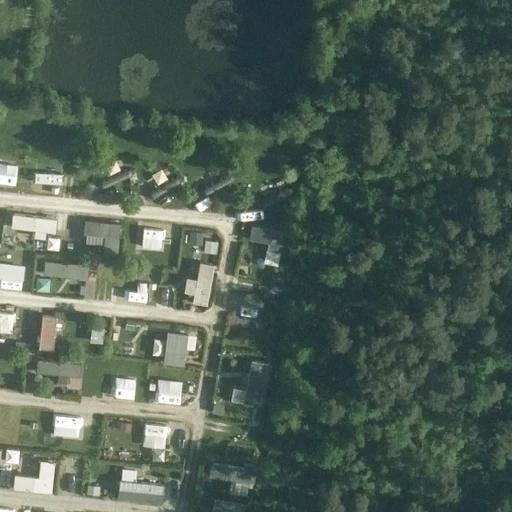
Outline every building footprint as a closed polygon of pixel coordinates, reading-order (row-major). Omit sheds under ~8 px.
[(19,184),(23,157),(10,155),(6,182),(19,184)] [(25,191),(57,196),(59,184),(27,179),(25,191)] [(16,211),(13,224),(57,232),(59,219),(16,211)] [(121,265),(125,222),(87,218),(85,241),(105,243),(104,260),(99,259),(97,272),(111,273),(111,282),(156,286),(158,268),(121,265)] [(278,264),(281,242),(291,244),(293,231),(254,224),(251,238),(269,241),(265,262),(278,264)] [(143,227),(141,246),(161,247),(162,228),(143,227)] [(191,277),(187,301),(209,304),(215,262),(201,260),(199,278),(191,277)] [(45,275),(90,275),(90,263),(45,262),(45,275)] [(239,303),(236,325),(260,329),(263,307),(239,303)] [(0,330),(13,332),(15,312),(0,310),(0,330)] [(41,314),(40,347),(57,348),(58,314),(41,314)] [(166,362),(185,364),(186,346),(196,347),(198,333),(170,330),(169,339),(155,338),(154,353),(166,354),(166,362)] [(253,358),(243,403),(260,407),(270,362),(253,358)] [(70,386),(82,387),(83,360),(37,359),(37,371),(71,372),(70,386)] [(104,376),(128,377),(127,396),(142,397),(143,363),(105,362),(104,376)] [(151,389),(170,388),(170,385),(191,384),(190,367),(150,369),(151,389)] [(144,457),(165,460),(170,425),(149,422),(144,457)] [(55,434),(53,447),(98,455),(100,441),(55,434)] [(18,457),(18,473),(39,473),(40,458),(18,457)] [(64,458),(62,467),(84,471),(85,462),(64,458)] [(15,474),(14,489),(54,491),(55,459),(41,459),(41,475),(15,474)] [(212,463),(210,478),(233,479),(232,493),(248,494),(250,466),(212,463)] [(165,501),(166,482),(136,481),(137,470),(121,470),(120,499),(165,501)] [(237,511),(239,499),(215,496),(213,508),(237,511)] [(4,502),(2,511),(27,511),(28,506),(4,502)]
